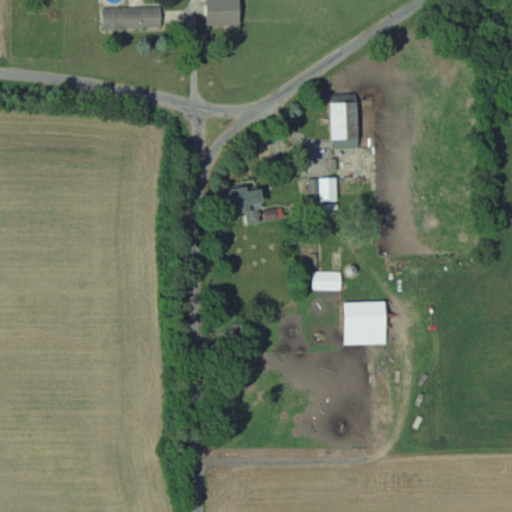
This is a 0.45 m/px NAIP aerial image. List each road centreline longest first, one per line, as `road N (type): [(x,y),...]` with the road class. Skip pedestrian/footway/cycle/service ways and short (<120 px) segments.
road 1 (residential): [(205,165),(198,511)]
road 2 (residential): [(428,0),(266,104),(205,165)]
road 3 (residential): [(0,72),(192,105),(205,165)]
